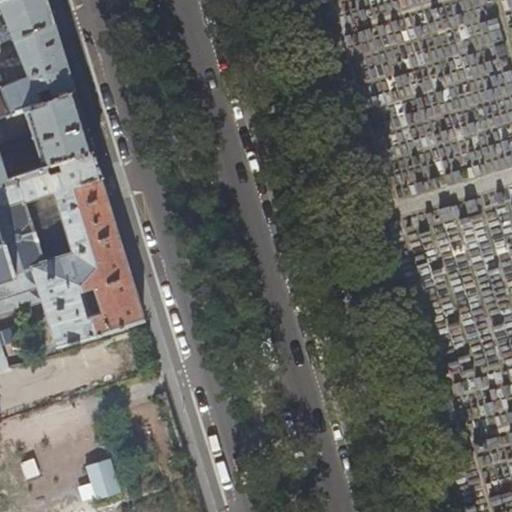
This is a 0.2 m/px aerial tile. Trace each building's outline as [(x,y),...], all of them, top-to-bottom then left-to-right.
[(0,0),(0,43),(12,38),(51,22),(44,0),(0,0)] [(54,32),(51,22),(12,38),(16,48),(27,77),(0,87),(0,116),(72,90),(65,66),(54,32)] [(40,166),(44,165),(56,161),(91,150),(82,121),(72,90),(0,116),(0,180),(12,177),(40,167),(40,166)] [(92,154),(91,150),(56,161),(58,171),(46,174),(44,165),(40,166),(40,167),(12,177),(20,199),(51,190),(54,201),(70,251),(39,260),(27,264),(38,301),(53,347),(143,320),(102,185),(92,154)] [(20,199),(12,177),(0,180),(0,313),(38,301),(27,264),(39,260),(29,230),(20,199)] [(151,450),(137,454),(143,474),(158,470),(151,450)] [(112,461),(92,466),(101,500),(121,494),(112,461)]
